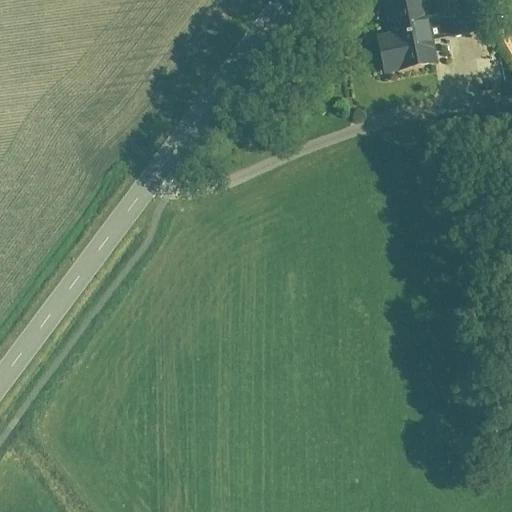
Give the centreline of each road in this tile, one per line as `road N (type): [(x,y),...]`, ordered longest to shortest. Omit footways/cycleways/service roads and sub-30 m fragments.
road 1 (residential): [(160,174),(176,190),(212,192),(382,123),(511,98)]
road 2 (tertiary): [(0,387),(160,174)]
road 3 (tertiary): [(160,174),(289,0)]
